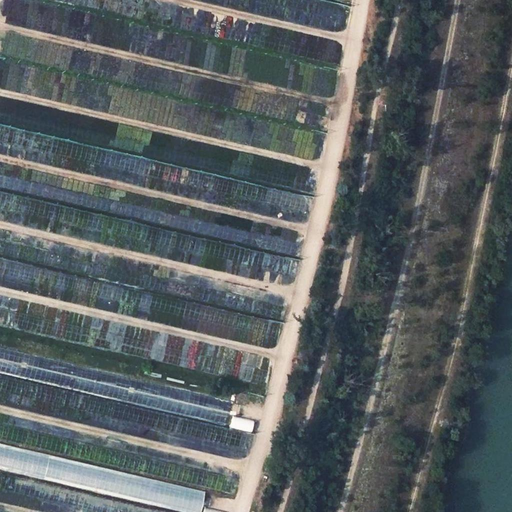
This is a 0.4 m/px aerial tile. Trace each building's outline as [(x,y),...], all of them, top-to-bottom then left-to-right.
[(0,195),(0,209),(118,233),(121,219),(0,195)] [(108,274),(108,272),(113,273),(114,266),(112,266),(114,256),(94,252),(90,270),(108,274)] [(279,260),(277,271),(295,273),(297,261),(279,260)] [(275,337),(278,319),(0,261),(0,276),(170,311),(168,319),(153,315),(152,322),(195,331),(197,321),(275,337)] [(12,361),(14,348),(0,345),(0,371),(13,374),(15,362),(12,361)] [(71,368),(69,383),(0,374),(0,397),(104,411),(101,430),(134,435),(134,441),(247,456),(252,420),(230,417),(233,397),(131,383),(132,376),(71,368)] [(141,498),(0,473),(0,490),(19,494),(16,511),(224,511),(225,511),(205,508),(200,510),(205,482),(0,446),(0,470),(149,496),(141,498)]
